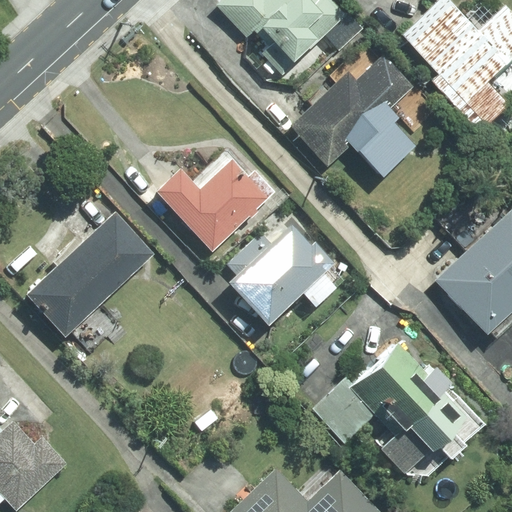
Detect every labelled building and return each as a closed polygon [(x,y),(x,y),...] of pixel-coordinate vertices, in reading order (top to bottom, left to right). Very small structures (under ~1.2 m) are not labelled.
[(221,0),(219,3),(281,70),(341,14),(328,0),(221,0)] [(430,77),(480,131),(511,102),(511,14),(503,5),(477,28),(451,0),(436,0),(400,34),(435,71),(430,77)] [(345,69),(289,122),(326,161),(408,85),(384,60),(359,84),(345,69)] [(263,194),(229,158),(198,188),(178,166),(156,187),(210,246),(263,194)] [(511,207),(510,206),(436,276),(485,328),(511,302),(511,207)] [(25,296),(63,336),(156,251),(118,210),(25,296)] [(308,242),(289,221),(268,240),(259,232),(227,262),(234,270),(227,277),(266,320),(301,287),(314,302),(343,275),(312,238),(308,242)] [(483,421),(400,334),(350,381),(344,374),(310,406),(343,441),(373,413),(388,429),(376,441),(406,473),(425,475),(483,421)] [(0,427),(0,488),(15,504),(63,460),(40,435),(32,443),(9,418),(0,427)] [(376,511),(334,469),(306,497),(275,466),(227,511),(376,511)]
